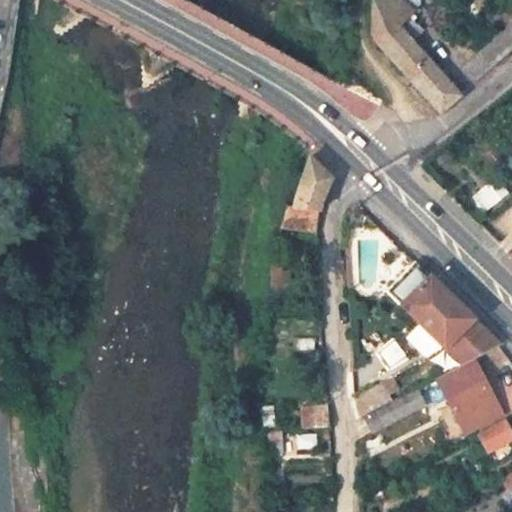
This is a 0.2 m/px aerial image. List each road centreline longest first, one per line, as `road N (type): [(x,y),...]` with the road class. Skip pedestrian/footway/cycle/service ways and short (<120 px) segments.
road 1 (unclassified): [(366,181),(334,223),(328,301),(345,475),(340,511)]
road 2 (primary): [(95,0),(279,101),(366,181)]
road 3 (primary): [(391,165),(323,102),(144,0)]
road 4 (primary): [(366,181),(511,330)]
road 5 (primary): [(511,292),(391,165)]
road 6 (residential): [(391,165),(511,69)]
